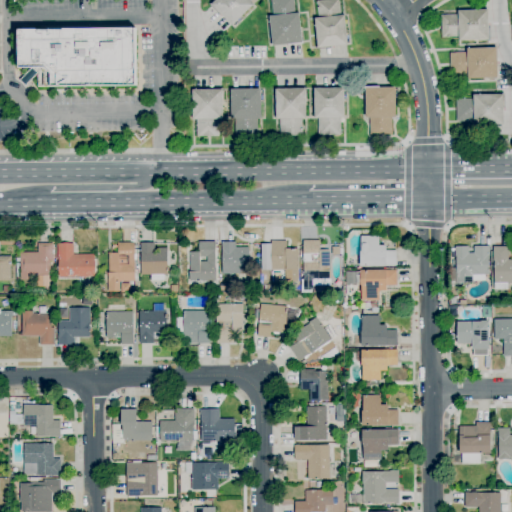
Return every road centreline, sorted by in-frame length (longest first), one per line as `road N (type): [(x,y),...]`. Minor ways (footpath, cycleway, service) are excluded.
road 1 (residential): [(380,0),(409,42),(425,93),(433,511)]
road 2 (primary): [(428,166),(0,168)]
road 3 (primary): [(25,206),(302,205)]
road 4 (residential): [(0,378),(260,377)]
road 5 (primary): [(25,206),(51,190),(145,187),(171,168)]
road 6 (residential): [(260,377),(261,511)]
road 7 (residential): [(92,378),(92,511)]
road 8 (primary): [(302,205),(429,203)]
